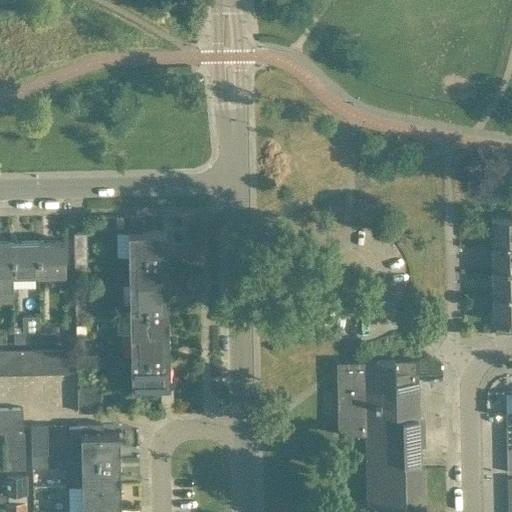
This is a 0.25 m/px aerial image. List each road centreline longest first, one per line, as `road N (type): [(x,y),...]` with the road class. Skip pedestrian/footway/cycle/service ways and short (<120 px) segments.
road 1 (residential): [(241,430),(237,182)]
road 2 (residential): [(0,189),(237,182)]
road 3 (residential): [(163,511),(167,436),(241,430)]
road 4 (residential): [(468,511),(473,370)]
road 5 (residential): [(223,0),(215,56),(232,117)]
